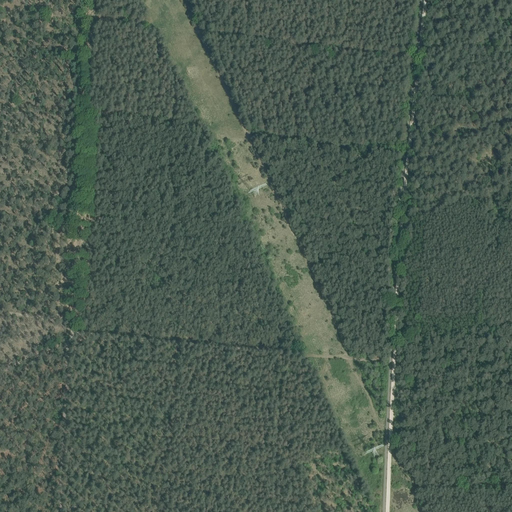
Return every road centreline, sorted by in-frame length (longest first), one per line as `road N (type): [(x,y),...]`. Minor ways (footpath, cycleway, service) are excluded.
road 1 (track): [(77,331),(92,0)]
road 2 (track): [(77,331),(390,363)]
road 3 (track): [(393,363),(418,61)]
road 4 (track): [(69,339),(58,511)]
road 5 (track): [(175,342),(168,511)]
road 6 (track): [(388,487),(393,363)]
road 7 (track): [(511,487),(388,487)]
